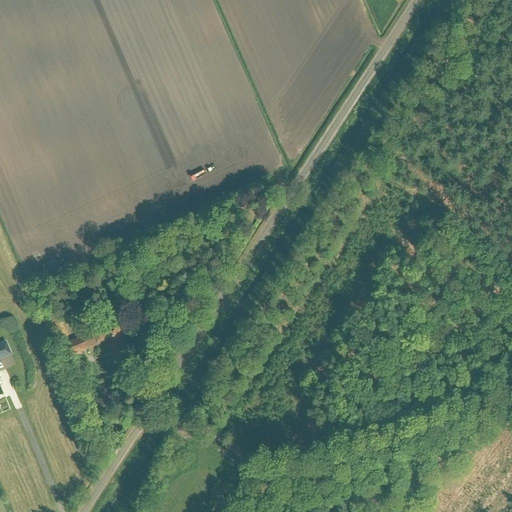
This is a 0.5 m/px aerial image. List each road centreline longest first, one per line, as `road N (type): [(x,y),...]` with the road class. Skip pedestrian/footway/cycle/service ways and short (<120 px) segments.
road 1 (tertiary): [(83,511),(417,0)]
road 2 (track): [(174,432),(457,0)]
road 3 (track): [(264,471),(368,454),(511,390)]
road 4 (unknown): [(122,451),(70,358),(79,339)]
